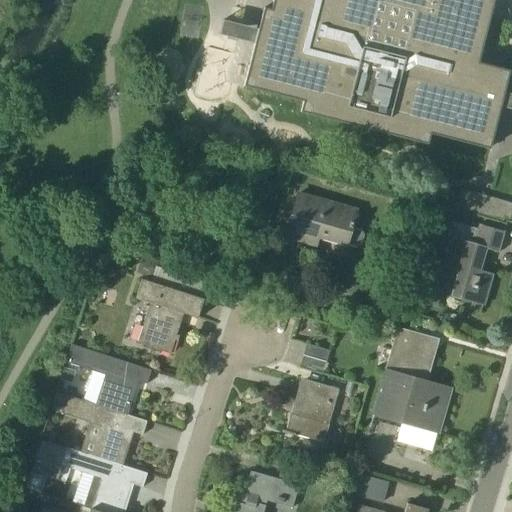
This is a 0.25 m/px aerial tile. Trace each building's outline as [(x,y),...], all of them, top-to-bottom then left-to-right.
[(273,0),(271,10),(264,8),(259,29),(258,30),(255,43),(255,44),(244,87),(303,102),(301,109),(301,112),(428,145),(430,136),(431,134),(490,149),(494,134),(501,107),(501,106),(504,93),(505,92),(510,71),(479,63),(494,0),(273,0)] [(503,222),(504,219),(509,221),(511,212),(511,204),(461,189),(455,208),(503,222)] [(304,233),(318,237),(347,245),(357,211),(298,194),(286,237),(302,242),(304,233)] [(504,232),(479,225),(478,229),(453,222),(448,238),(451,239),(443,267),(458,271),(451,297),(483,306),(492,274),(480,271),(487,249),(498,252),(504,232)] [(151,304),(138,344),(171,354),(175,340),(178,341),(179,336),(177,335),(183,314),(198,319),(204,300),(142,280),(136,299),(151,304)] [(451,388),(421,379),(433,339),(399,328),(387,369),(386,368),(373,414),(375,415),(376,414),(437,433),(441,416),(443,417),(451,388)] [(303,356),(326,362),(329,351),(306,344),(303,356)] [(147,385),(151,371),(71,345),(66,363),(105,376),(96,405),(127,415),(138,382),(147,385)] [(323,374),(326,362),(303,356),(300,367),(323,374)] [(323,442),(338,390),(304,380),(294,415),(290,414),(286,431),(283,430),(282,432),(298,438),(299,436),(324,444),(325,442),(323,442)] [(127,415),(96,405),(67,396),(66,397),(55,393),(50,411),(100,426),(91,455),(90,456),(122,467),(123,466),(133,432),(143,435),(147,421),(127,415)] [(91,455),(66,447),(42,440),(30,476),(31,477),(27,488),(38,491),(42,480),(43,475),(58,479),(62,467),(93,476),(83,510),(89,511),(90,511),(91,509),(99,511),(124,511),(133,485),(143,488),(147,474),(123,466),(122,467),(90,456),(91,455)] [(228,511),(263,511),(269,494),(279,497),(277,501),(291,505),(291,507),(293,508),(299,485),(303,486),(307,475),(300,473),(296,484),(250,471),(242,499),(238,498),(237,502),(232,501),(228,511)] [(384,480),(361,473),(357,486),(380,492),(384,480)]
